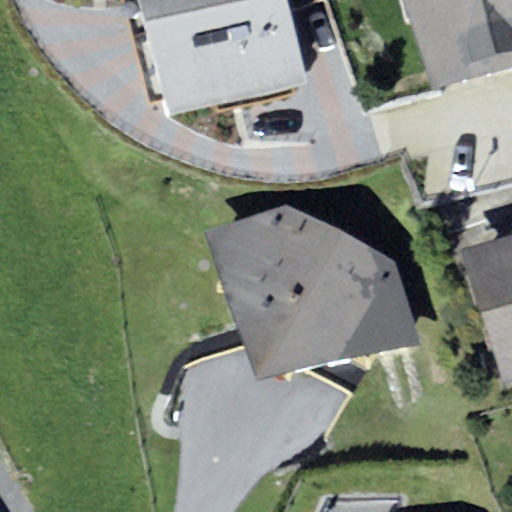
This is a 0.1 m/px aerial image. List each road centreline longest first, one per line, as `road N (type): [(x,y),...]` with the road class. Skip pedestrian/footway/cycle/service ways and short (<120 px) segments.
road 1 (residential): [(103,100),(170,140),(257,169),(349,159)]
road 2 (residential): [(349,159),(511,121)]
